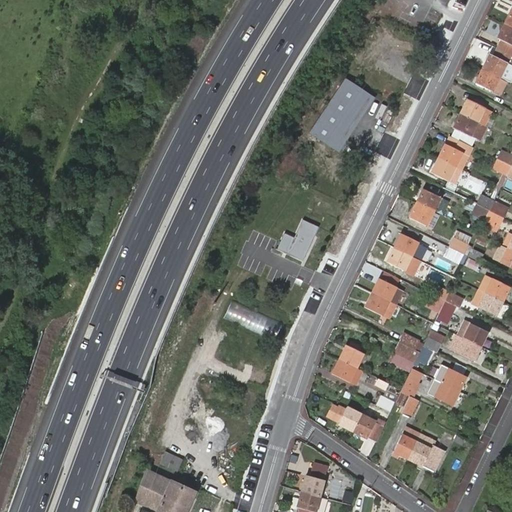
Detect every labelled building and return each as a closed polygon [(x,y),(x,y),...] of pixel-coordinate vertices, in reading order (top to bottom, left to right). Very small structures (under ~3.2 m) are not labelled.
[(511,55),(511,27),(504,24),(497,38),(501,40),(497,48),(511,55)] [(482,69),(499,77),(510,82),(511,78),(511,65),(510,64),(511,59),(511,55),(497,48),(493,57),(489,55),(482,69)] [(492,91),(499,77),(482,69),(475,83),(492,91)] [(370,95),(342,78),(306,133),(333,151),(370,95)] [(467,100),(460,113),(479,122),(482,124),(485,125),(491,112),(467,100)] [(456,129),(452,137),(471,146),(476,137),(473,135),(479,122),(460,113),(453,127),(456,129)] [(473,135),(476,137),(482,124),(479,122),(473,135)] [(452,137),(449,135),(438,158),(457,167),(462,170),(474,147),(471,146),(452,137)] [(498,159),(511,165),(511,163),(511,154),(502,150),(498,159)] [(457,167),(438,158),(430,173),(449,182),(457,167)] [(496,186),(500,189),(506,175),(511,165),(498,159),(497,159),(492,168),(502,174),(496,186)] [(455,184),(462,170),(457,167),(449,182),(455,184)] [(496,186),(490,200),(493,201),(497,195),(500,189),(496,186)] [(416,203),(433,211),(440,197),(423,188),(416,203)] [(481,195),(477,204),(489,210),(493,201),(490,200),(481,195)] [(497,195),(493,201),(507,208),(510,201),(497,195)] [(489,210),(503,217),(507,208),(493,201),(489,210)] [(426,225),(433,211),(416,203),(409,217),(426,225)] [(489,210),(477,204),(473,212),(485,218),(486,216),(489,210)] [(500,223),(503,217),(489,210),(486,216),(500,223)] [(486,216),(485,218),(484,221),(498,228),(500,223),(486,216)] [(318,227),(301,219),(293,237),(283,233),(275,249),(302,262),(318,227)] [(457,231),(453,238),(466,245),(470,237),(457,231)] [(394,247),(411,256),(418,242),(401,234),(394,247)] [(464,253),(468,245),(466,245),(453,238),(449,246),(464,253)] [(511,249),(506,247),(499,244),(492,258),(511,267),(511,249)] [(460,260),(464,253),(449,246),(444,256),(459,264),(460,260)] [(403,271),(411,256),(394,247),(387,262),(403,271)] [(483,254),(471,248),(467,255),(479,261),(483,254)] [(479,264),(468,258),(465,265),(476,270),(479,264)] [(371,293),(389,301),(394,291),(396,287),(378,278),(371,293)] [(486,292),(491,282),(484,279),(479,289),(486,292)] [(486,292),(502,300),(509,287),(493,279),(491,282),(486,292)] [(445,300),(449,292),(435,285),(431,293),(445,300)] [(495,316),(502,300),(486,292),(479,289),(474,299),(480,302),(478,307),(495,316)] [(395,304),(400,294),(394,291),(389,301),(395,304)] [(456,305),(459,307),(463,299),(449,292),(445,300),(456,305)] [(391,314),(395,304),(389,301),(371,293),(364,307),(382,315),(384,310),(384,311),(391,314)] [(440,311),(445,300),(431,293),(425,304),(440,311)] [(283,323),(232,299),(223,318),(274,342),(283,323)] [(480,302),(474,299),(471,304),(478,307),(480,302)] [(456,305),(445,300),(440,311),(436,317),(442,320),(447,323),(456,305)] [(388,319),(391,314),(384,311),(384,310),(382,315),(388,319)] [(436,317),(433,323),(439,326),(442,320),(436,317)] [(456,335),(480,346),(487,332),(463,320),(456,335)] [(403,335),(417,343),(418,341),(404,333),(403,335)] [(414,349),(417,343),(403,335),(399,342),(414,349)] [(473,360),(480,346),(456,335),(450,349),(473,360)] [(434,351),(437,353),(441,344),(427,336),(423,345),(434,351)] [(392,358),(412,368),(414,363),(416,360),(419,352),(414,349),(399,342),(392,358)] [(339,359),(356,367),(363,353),(346,345),(339,359)] [(434,351),(423,345),(419,352),(416,360),(427,365),(434,351)] [(390,363),(409,372),(412,368),(392,358),(390,363)] [(356,367),(339,359),(332,373),(352,384),(354,380),(356,380),(361,370),(356,367)] [(453,363),(452,369),(463,372),(464,366),(453,363)] [(435,379),(458,391),(465,377),(442,365),(435,379)] [(412,368),(409,372),(419,377),(421,372),(418,371),(412,368)] [(234,411),(241,394),(196,376),(189,393),(234,411)] [(400,392),(412,398),(419,384),(407,378),(401,390),(400,392)] [(385,389),(388,383),(379,379),(376,384),(385,389)] [(451,405),(458,391),(435,379),(428,393),(451,405)] [(398,397),(398,395),(385,389),(381,395),(395,402),(398,397)] [(403,406),(400,412),(411,417),(419,401),(412,398),(400,392),(398,395),(398,397),(406,400),(403,406)] [(380,395),(375,405),(390,412),(395,402),(381,395),(380,395)] [(406,400),(398,397),(395,402),(403,406),(406,400)] [(338,423),(352,430),(361,413),(347,407),(344,410),(337,406),(334,405),(329,416),(339,421),(338,423)] [(361,413),(352,430),(367,438),(368,436),(376,440),(382,427),(374,423),(375,421),(361,413)] [(406,437),(410,430),(405,427),(401,435),(406,437)] [(400,453),(408,458),(416,441),(419,435),(420,434),(410,430),(406,437),(401,435),(393,450),(400,453)] [(462,439),(453,434),(450,440),(459,445),(462,439)] [(416,441),(408,458),(431,470),(441,449),(433,445),(434,442),(419,435),(416,441)] [(169,448),(172,442),(159,436),(156,442),(169,448)] [(441,449),(431,470),(434,471),(444,451),(441,449)] [(157,464),(175,472),(181,459),(164,451),(157,464)] [(194,478),(197,471),(182,464),(179,471),(194,478)] [(185,511),(194,493),(147,471),(134,499),(162,511),(185,511)] [(305,477),(301,491),(319,496),(323,482),(305,477)] [(315,511),(319,496),(301,491),(297,507),(315,511)] [(324,511),(328,499),(319,496),(315,511),(324,511)]
